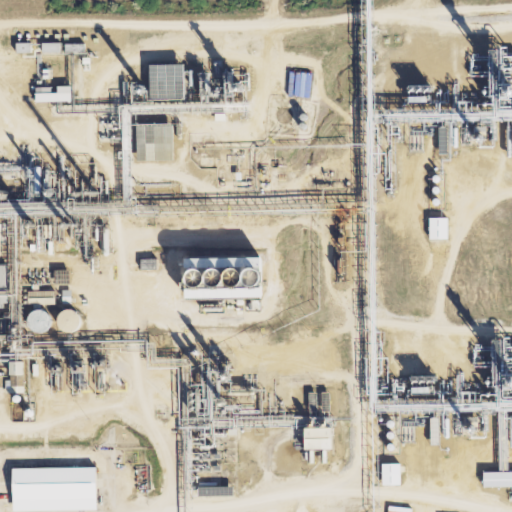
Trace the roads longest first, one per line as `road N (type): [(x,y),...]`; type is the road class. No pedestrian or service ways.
road 1 (residential): [(0,26),(266,23),(511,3)]
road 2 (residential): [(0,210),(451,207)]
road 3 (residential): [(143,511),(143,210)]
road 4 (residential): [(266,23),(257,208)]
